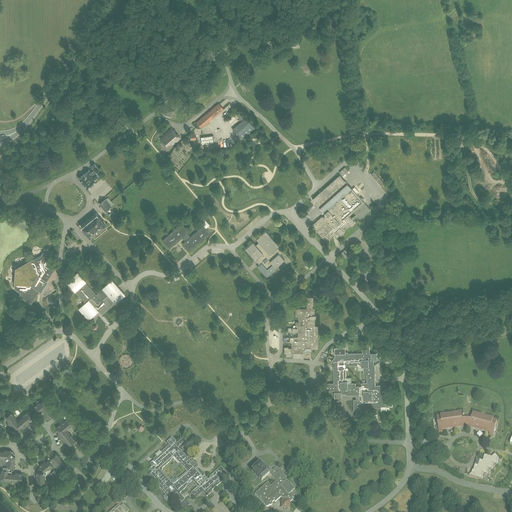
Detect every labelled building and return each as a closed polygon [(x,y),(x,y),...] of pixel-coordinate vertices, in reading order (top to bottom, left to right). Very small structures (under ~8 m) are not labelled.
[(223,109),(219,103),(196,123),(201,128),(223,109)] [(171,118),(174,111),(165,106),(161,113),(171,118)] [(232,129),(241,140),(254,128),(246,118),(232,129)] [(171,142),(174,145),(181,139),(171,128),(160,139),(166,146),(171,142)] [(322,163),(319,158),(314,160),(317,166),(322,163)] [(87,189),(90,186),(92,184),(97,180),(95,178),(98,176),(95,172),(99,169),(95,164),(91,166),(94,170),(91,172),(89,170),(78,178),(87,189)] [(346,167),(341,172),(345,177),(351,172),(346,167)] [(291,181),(292,179),(294,181),(303,174),(301,172),(294,177),(294,176),(289,179),(291,181)] [(313,199),(316,203),(325,213),(325,217),(322,217),(312,225),(323,237),(325,235),(329,240),(335,235),(337,237),(340,235),(341,235),(342,235),(343,234),(344,233),(344,232),(344,231),(350,225),(351,226),(352,226),(353,226),(353,225),(354,225),(354,224),(355,223),(355,222),(349,215),(353,211),(361,220),(371,210),(340,175),(313,199)] [(108,197),(107,197),(99,204),(105,210),(113,204),(108,197)] [(93,235),(95,237),(106,228),(104,226),(105,225),(96,214),(81,227),(90,238),(93,235)] [(184,238),(183,239),(184,240),(185,239),(186,240),(182,244),(190,252),(210,234),(203,226),(190,236),(187,233),(189,231),(182,223),(162,240),(169,248),(183,237),(184,238)] [(245,248),(255,260),(255,259),(259,264),(257,266),(266,277),(276,268),(275,267),(284,259),(279,254),(283,251),(265,230),(256,239),(259,242),(255,245),(252,242),(245,248)] [(98,239),(105,234),(103,231),(96,237),(98,239)] [(46,281),(57,265),(47,259),(48,257),(43,253),(41,256),(40,256),(38,252),(34,254),(36,258),(16,268),(14,289),(21,293),(19,296),(31,304),(39,291),(46,281)] [(65,269),(68,273),(77,265),(74,261),(65,269)] [(66,282),(74,292),(75,292),(75,291),(85,302),(78,309),(88,320),(99,310),(102,314),(115,303),(125,295),(111,280),(102,288),(102,289),(96,294),(85,283),(86,282),(77,273),(66,282)] [(50,294),(57,292),(55,285),(49,287),(50,294)] [(313,297),(306,297),(306,308),(295,309),(295,316),(299,316),(299,322),(295,322),(296,328),(297,328),(298,337),(296,337),(296,335),(284,335),(284,343),(290,343),(291,343),(291,348),(288,348),(288,347),(284,347),(284,354),(286,354),(286,356),(293,356),(293,353),(303,352),(302,348),(311,348),(311,349),(318,349),(318,326),(315,326),(315,319),(316,319),(315,315),(314,301),(313,301),(313,297)] [(362,345),(362,353),(346,353),(345,347),(334,348),(335,357),(331,361),(331,366),(333,366),(334,383),(326,383),(326,391),(334,390),(334,392),(334,398),(341,397),(341,394),(345,394),(345,395),(356,395),(356,396),(356,397),(356,399),(353,400),(354,411),(356,411),(356,416),(366,416),(365,408),(381,408),(381,407),(386,407),(386,406),(389,406),(390,406),(391,406),(391,405),(392,405),(392,404),(392,403),(392,402),(391,401),(390,401),(390,400),(389,400),(386,400),(385,385),(375,386),(375,375),(375,374),(375,365),(374,365),(373,360),(377,360),(377,353),(371,353),(370,353),(369,345),(362,345)] [(34,406),(39,411),(42,409),(45,413),(44,414),(48,419),(53,414),(51,411),(52,410),(49,406),(50,405),(47,401),(45,403),(43,401),(40,403),(39,402),(34,406)] [(29,419),(30,419),(32,417),(34,415),(30,411),(29,413),(28,411),(22,416),(23,417),(17,422),(14,418),(15,417),(11,412),(10,413),(8,411),(4,415),(5,416),(5,417),(8,419),(7,420),(8,422),(6,424),(9,427),(11,425),(15,431),(19,428),(19,429),(21,427),(23,429),(29,424),(28,422),(30,420),(29,419)] [(461,419),(461,413),(440,416),(436,417),(437,424),(441,424),(442,429),(460,426),(460,425),(466,425),(472,426),(472,427),(489,432),(490,431),(493,432),(497,421),(493,420),(493,419),(473,413),(472,413),(472,420),(461,419)] [(56,428),(58,430),(58,431),(58,432),(59,434),(57,435),(63,442),(64,440),(66,442),(67,441),(70,445),(71,446),(75,443),(74,441),(75,440),(70,435),(65,430),(68,426),(69,427),(74,423),(70,418),(67,420),(66,419),(64,421),(63,419),(59,422),(61,424),(56,428)] [(224,477),(227,474),(221,467),(209,477),(210,478),(208,479),(187,456),(188,455),(182,448),(188,443),(183,438),(176,443),(172,438),(167,443),(169,445),(161,452),(161,453),(157,457),(156,456),(154,459),(154,460),(149,464),(152,467),(149,469),(151,472),(149,475),(153,479),(152,480),(155,483),(155,482),(159,487),(166,495),(163,497),(168,503),(173,498),(179,504),(185,499),(180,494),(186,488),(186,487),(188,485),(187,484),(188,483),(189,484),(192,481),(197,487),(191,493),(196,498),(202,493),(206,497),(213,492),(212,491),(226,478),(224,477)] [(11,470),(14,470),(15,456),(14,456),(10,452),(10,450),(0,449),(0,464),(3,467),(3,469),(2,469),(1,473),(0,472),(0,479),(17,481),(17,480),(21,480),(22,474),(15,473),(15,474),(11,474),(11,470)] [(38,472),(36,472),(36,479),(37,479),(37,483),(37,485),(43,485),(43,483),(44,483),(44,476),(44,472),(47,469),(48,469),(53,465),(51,463),(53,462),(57,467),(58,466),(59,468),(63,464),(62,463),(59,459),(60,458),(56,453),(48,460),(45,462),(44,461),(39,466),(40,467),(38,469),(38,472)] [(471,473),(468,475),(468,476),(482,480),(482,479),(481,479),(483,474),(487,475),(486,474),(488,469),(492,470),(491,469),(493,464),(497,465),(496,465),(498,459),(502,460),(498,459),(499,458),(495,454),(491,457),(484,455),(482,461),(479,460),(478,465),(474,465),(473,470),(472,470),(471,473)] [(289,502),(290,502),(292,500),(294,502),(300,497),(294,490),(294,489),(285,480),(286,474),(287,472),(282,467),(280,469),(275,469),(272,471),(269,467),(266,470),(260,463),(251,470),(261,481),(269,474),(276,481),(270,486),(267,483),(255,494),(266,506),(267,506),(269,505),(270,505),(271,505),(272,504),(272,503),(272,502),(274,501),(275,502),(280,497),(281,498),(282,497),(283,499),(283,500),(282,506),(288,507),(289,502)]
